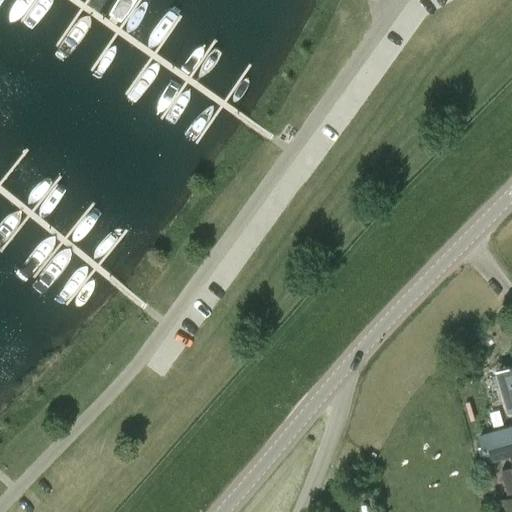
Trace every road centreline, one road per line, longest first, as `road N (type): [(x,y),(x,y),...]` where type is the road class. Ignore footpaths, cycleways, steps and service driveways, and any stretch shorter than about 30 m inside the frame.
road 1 (unclassified): [(347,372),(511,195)]
road 2 (unclassified): [(221,511),(347,372)]
road 3 (residential): [(297,511),(333,436),(347,372)]
